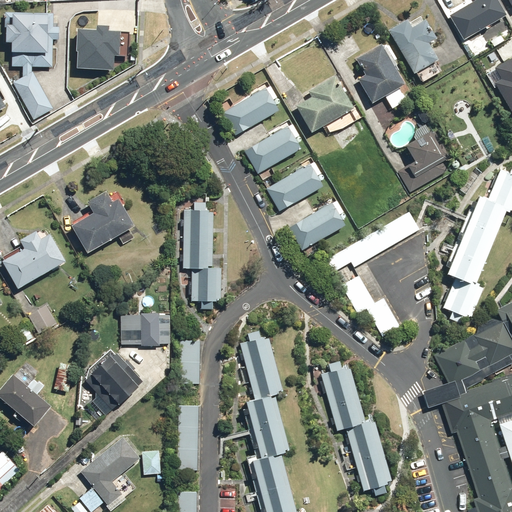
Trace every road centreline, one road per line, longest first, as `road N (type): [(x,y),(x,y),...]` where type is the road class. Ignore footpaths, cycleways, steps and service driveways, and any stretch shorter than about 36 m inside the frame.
road 1 (residential): [(281,280),(226,322),(212,352),(209,511)]
road 2 (residential): [(281,280),(172,74)]
road 3 (tertiary): [(172,74),(0,174)]
road 4 (residential): [(397,376),(281,280)]
road 5 (residential): [(454,511),(423,422),(397,376)]
road 6 (residential): [(397,376),(423,339),(397,280),(412,264)]
